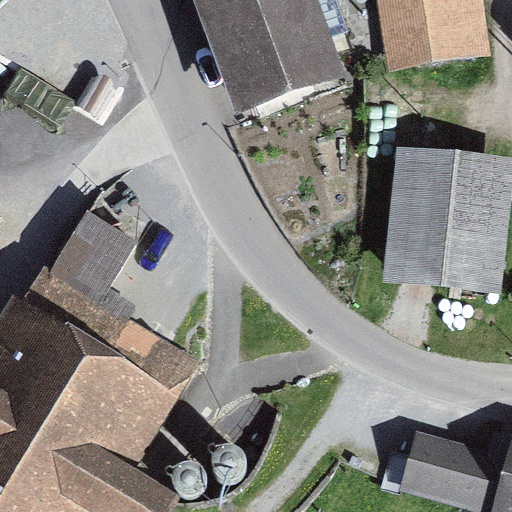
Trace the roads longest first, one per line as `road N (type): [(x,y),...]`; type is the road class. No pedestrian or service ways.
road 1 (unclassified): [(511,401),(411,371),(316,317),(269,271),(178,110)]
road 2 (track): [(0,307),(33,245),(87,182),(178,110)]
road 3 (track): [(192,461),(227,353),(236,216)]
road 4 (track): [(288,511),(331,451),(371,349)]
road 5 (track): [(216,404),(371,349)]
road 6 (unclassified): [(178,110),(125,0)]
